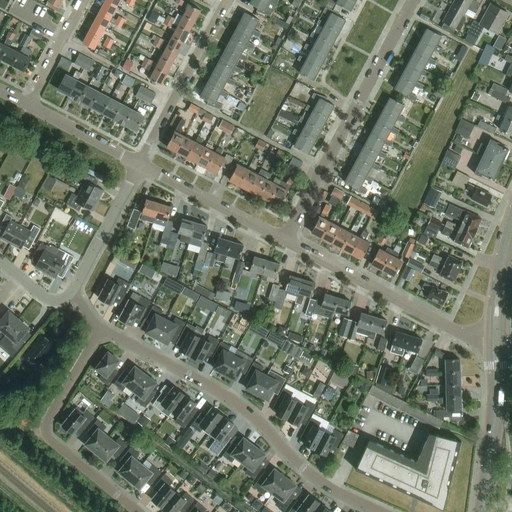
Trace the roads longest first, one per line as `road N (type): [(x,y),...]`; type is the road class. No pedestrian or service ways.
road 1 (unclassified): [(100,329),(232,401),(301,469),(379,511)]
road 2 (residential): [(284,240),(412,0)]
road 3 (unclassified): [(284,240),(495,353)]
road 4 (residential): [(100,329),(44,432),(135,511)]
road 5 (residential): [(138,165),(227,0)]
road 6 (unclassified): [(138,165),(284,240)]
road 7 (secondary): [(482,511),(495,353)]
road 8 (unclassified): [(138,165),(71,291)]
road 9 (secondary): [(495,353),(500,267),(511,224)]
road 10 (unclassified): [(28,105),(138,165)]
